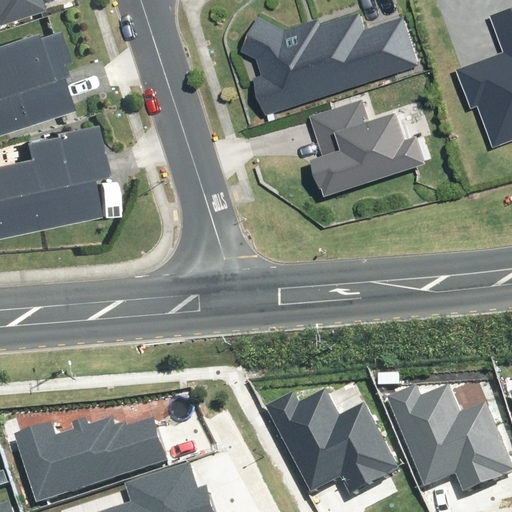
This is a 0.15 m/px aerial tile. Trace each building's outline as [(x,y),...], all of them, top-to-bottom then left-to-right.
[(423,387),(399,396),(433,482),(462,470),(469,488),(511,470),(511,446),(492,396),(464,407),(454,382),(426,393),(423,387)] [(269,405),(317,491),(348,473),(358,492),(403,467),(368,405),(346,417),(330,388),(307,401),(300,388),(269,405)] [(23,430),(45,498),(173,458),(159,415),(131,423),(130,419),(122,421),(121,415),(96,423),(93,414),(78,418),(81,426),(59,433),(55,420),(23,430)] [(222,511),(213,482),(203,485),(195,460),(130,480),(136,499),(103,509),(104,511),(222,511)] [(0,511),(18,511),(14,499),(0,503),(0,511)]
